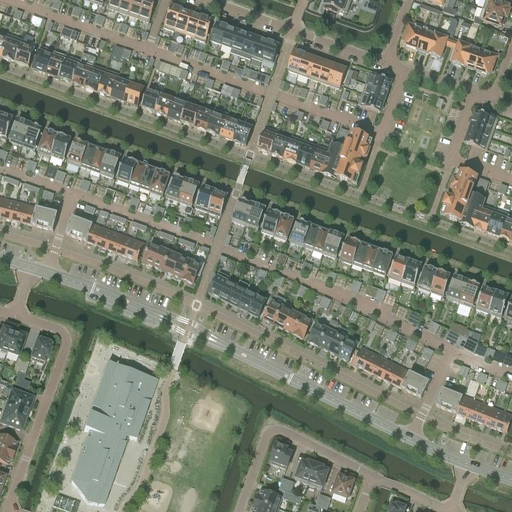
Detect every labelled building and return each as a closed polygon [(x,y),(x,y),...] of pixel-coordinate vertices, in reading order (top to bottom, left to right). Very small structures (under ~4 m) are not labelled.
[(93,0),(92,5),(102,8),(105,0),(93,0)] [(110,0),(107,10),(118,14),(122,0),(110,0)] [(122,0),(118,14),(128,17),(133,0),(122,0)] [(133,0),(128,17),(138,21),(145,0),(133,0)] [(149,0),(145,0),(138,21),(149,25),(156,4),(152,2),(152,1),(149,0)] [(342,13),(347,14),(352,1),(357,3),(358,0),(326,0),(324,6),(326,7),(324,10),(336,14),(337,11),(342,13)] [(424,0),(424,1),(444,8),(442,13),(454,18),(456,12),(447,9),(449,0),(424,0)] [(485,0),(482,10),(486,12),(506,19),(507,19),(510,11),(506,10),(508,7),(488,0),(485,0)] [(175,31),(182,12),(175,9),(175,10),(171,9),(164,28),(175,31)] [(475,19),(473,25),(479,27),(481,21),(483,22),(501,29),(502,26),(503,26),(506,19),(486,12),(482,10),(478,20),(475,19)] [(175,31),(185,35),(191,16),(188,15),(188,14),(182,12),(175,31)] [(185,35),(195,38),(195,39),(202,19),(196,16),(195,18),(191,16),(185,35)] [(195,39),(195,38),(194,41),(205,45),(212,24),(208,22),(208,21),(202,19),(195,39)] [(405,46),(417,51),(425,28),(413,24),(412,27),(408,25),(404,36),(406,36),(404,42),(407,43),(405,46)] [(211,43),(221,47),(228,29),(222,27),(221,28),(218,27),(218,26),(217,25),(211,43)] [(428,55),(437,32),(425,28),(417,51),(418,51),(425,54),(425,53),(428,55)] [(221,47),(231,51),(238,33),(237,32),(237,33),(237,34),(233,32),(234,31),(228,29),(221,47)] [(437,32),(428,55),(429,56),(429,55),(431,56),(431,57),(437,59),(437,58),(440,59),(445,46),(449,47),(451,40),(447,39),(448,36),(437,32)] [(0,58),(3,60),(11,37),(0,33),(0,58)] [(231,51),(242,54),(248,36),(242,34),(241,35),(238,34),(238,33),(239,33),(238,33),(231,51)] [(242,54),(251,58),(252,58),(258,40),(257,39),(257,40),(257,41),(254,40),(254,38),(248,36),(242,54)] [(15,64),(16,64),(24,42),(11,37),(3,60),(15,65),(15,64)] [(262,64),(262,61),(268,43),(262,41),(262,43),(258,41),(259,41),(259,40),(258,40),(252,58),(251,58),(251,60),(262,64)] [(461,67),(463,68),(471,47),(471,48),(472,45),(460,41),(459,43),(455,42),(452,49),(456,50),(452,64),(455,65),(455,66),(460,68),(461,67)] [(24,42),(16,64),(29,69),(37,47),(24,42)] [(262,61),(275,66),(278,57),(276,56),(279,47),(277,47),(277,48),(274,47),(274,45),(268,43),(262,61)] [(474,71),(475,71),(482,52),(478,50),(471,48),(471,47),(463,68),(464,68),(464,67),(467,68),(467,69),(471,70),(474,71)] [(33,71),(46,75),(54,53),(41,48),(33,71)] [(482,52),(475,71),(487,75),(488,72),(491,73),(493,67),(495,68),(498,57),(482,52)] [(46,75),(59,80),(67,57),(54,53),(46,75)] [(286,70),(299,74),(305,56),(299,54),(298,55),(295,54),(296,53),(294,53),(291,62),(289,61),(286,70)] [(299,74),(309,78),(315,60),(314,60),(314,61),(310,60),(311,58),(305,56),(299,74)] [(59,80),(72,85),(80,62),(67,57),(59,80)] [(309,78),(319,82),(325,64),(319,61),(319,63),(315,62),(316,61),(316,60),(315,60),(309,78)] [(72,85),(85,89),(93,67),(80,62),(72,85)] [(319,82),(329,85),(335,67),(334,67),(334,68),(331,67),(331,66),(325,64),(319,82)] [(94,93),(98,94),(106,72),(93,67),(85,89),(85,90),(94,93)] [(335,67),(329,85),(340,89),(346,71),(340,69),(339,70),(336,69),(336,68),(335,67)] [(110,99),(111,99),(118,79),(119,79),(119,76),(106,72),(98,94),(98,95),(110,99)] [(372,74),(368,86),(367,86),(387,93),(389,87),(388,87),(390,82),(380,79),(381,77),(372,74)] [(111,99),(124,104),(131,86),(132,83),(119,79),(118,79),(111,99)] [(365,85),(362,96),(382,103),(384,99),(385,100),(387,93),(367,86),(368,86),(365,85)] [(131,86),(124,104),(137,108),(144,90),(131,86)] [(141,109),(155,114),(163,92),(150,87),(141,109)] [(167,119),(168,119),(174,101),(162,97),(164,92),(163,92),(155,114),(155,115),(167,119)] [(382,103),(362,96),(358,106),(359,107),(377,113),(380,114),(382,107),(381,107),(382,103)] [(168,119),(181,124),(187,106),(174,101),(168,119)] [(181,124),(194,128),(200,111),(187,106),(181,124)] [(194,128),(206,133),(213,116),(200,111),(194,128)] [(216,136),(219,138),(228,116),(214,111),(213,116),(206,133),(207,133),(207,134),(215,137),(216,136)] [(474,117),(472,123),(494,131),(498,121),(495,120),(496,118),(487,115),(486,117),(477,113),(475,118),(474,117)] [(0,115),(0,116),(0,137),(2,138),(1,140),(5,142),(4,142),(5,142),(6,139),(13,120),(0,115)] [(219,138),(232,143),(239,125),(227,120),(228,116),(219,138)] [(21,148),(29,126),(17,121),(9,143),(21,148)] [(471,130),(469,134),(490,141),(494,131),(472,123),(470,130),(471,130)] [(239,125),(232,143),(246,147),(252,129),(239,125)] [(29,126),(21,148),(34,153),(42,130),(32,127),(29,126),(30,126),(29,126)] [(336,142),(347,146),(351,135),(349,134),(349,133),(348,133),(342,131),(340,130),(336,142)] [(50,158),(58,136),(46,132),(38,154),(50,158)] [(257,151),(270,156),(277,138),(276,138),(264,133),(263,133),(257,151)] [(330,152),(322,175),(331,178),(332,175),(336,176),(335,179),(336,178),(339,180),(348,183),(352,184),(355,176),(359,178),(362,169),(358,167),(361,159),(365,160),(369,149),(365,147),(368,140),(367,140),(355,136),(351,134),(351,135),(347,146),(345,151),(332,146),(334,142),(333,142),(330,152)] [(490,141),(469,134),(468,138),(467,137),(464,144),(487,152),(490,141)] [(58,136),(50,158),(63,163),(71,141),(67,139),(66,139),(66,138),(59,136),(58,136)] [(283,160),(283,161),(289,143),(277,138),(270,156),(271,156),(270,157),(282,161),(283,160)] [(296,165),(304,143),(291,138),(289,143),(283,161),(287,162),(296,166),(296,165)] [(79,169),(87,147),(85,146),(75,142),(67,164),(79,169)] [(296,165),(309,170),(317,147),(304,143),(296,165)] [(87,147),(79,169),(80,169),(80,168),(90,172),(97,150),(88,147),(87,147)] [(321,174),(322,175),(330,152),(318,148),(317,147),(309,170),(321,174)] [(100,176),(108,154),(107,154),(98,150),(97,150),(90,172),(100,175),(99,176),(100,176)] [(108,154),(100,176),(112,181),(120,159),(108,154)] [(129,186),(137,164),(136,164),(129,161),(128,161),(124,160),(116,182),(129,186)] [(137,164),(129,186),(129,187),(129,186),(139,189),(147,168),(137,165),(137,164)] [(149,194),(157,172),(156,171),(147,168),(139,189),(149,193),(149,194)] [(157,172),(149,194),(162,198),(170,176),(157,172)] [(482,207),(484,201),(484,200),(472,196),(474,192),(478,180),(477,180),(477,179),(461,174),(460,174),(458,181),(453,179),(449,190),(454,192),(452,196),(451,201),(446,199),(443,208),(448,209),(445,218),(449,219),(448,220),(457,223),(457,222),(461,223),(460,224),(461,225),(462,221),(466,223),(465,226),(473,229),(480,211),(482,207)] [(178,204),(186,182),(184,181),(173,178),(165,200),(178,204)] [(479,181),(478,180),(474,192),(484,195),(488,183),(486,183),(481,181),(479,180),(479,181)] [(186,182),(178,204),(191,209),(199,187),(186,182)] [(207,215),(215,192),(202,188),(195,207),(194,210),(207,215)] [(215,192),(207,215),(220,219),(221,216),(228,197),(215,192)] [(5,201),(1,219),(11,222),(15,204),(5,201)] [(244,228),(252,206),(250,205),(239,201),(231,223),(244,228)] [(15,204),(11,222),(21,224),(26,207),(15,204)] [(252,206),(244,228),(257,232),(265,210),(252,206)] [(26,207),(21,224),(31,227),(32,227),(36,209),(26,207)] [(473,229),(487,234),(495,211),(482,207),(480,211),(473,229)] [(36,209),(32,227),(42,230),(53,232),(58,215),(49,213),(47,212),(36,209)] [(487,234),(500,238),(508,216),(495,211),(487,234)] [(260,234),(273,238),(281,216),(280,216),(280,215),(274,213),(273,213),(272,213),(268,212),(260,234)] [(281,216),(273,238),(286,243),(294,221),(281,216)] [(509,242),(511,242),(511,217),(508,216),(500,238),(500,239),(509,242)] [(76,240),(83,223),(80,222),(72,219),(66,236),(76,240)] [(289,244),(301,248),(309,226),(308,226),(297,222),(289,244)] [(83,223),(76,240),(86,243),(93,226),(83,223)] [(96,247),(103,230),(93,226),(86,243),(87,244),(96,247)] [(309,226),(301,248),(302,249),(303,248),(312,252),(320,230),(311,227),(310,227),(309,227),(309,226)] [(107,251),(113,234),(103,230),(96,247),(98,248),(107,251)] [(320,230),(312,252),(322,255),(322,256),(331,234),(330,234),(329,234),(320,230)] [(117,255),(123,238),(113,234),(107,251),(117,255)] [(331,234),(322,256),(335,261),(343,239),(331,234)] [(127,259),(133,242),(123,238),(117,255),(126,258),(127,259)] [(339,262),(350,266),(358,243),(352,241),(351,241),(346,240),(339,262)] [(133,242),(127,259),(137,263),(144,246),(133,242)] [(358,243),(350,266),(352,267),(352,266),(362,269),(369,248),(360,245),(360,244),(359,244),(359,243),(358,243)] [(153,268),(162,248),(151,244),(143,263),(147,265),(148,267),(150,268),(152,267),(153,268)] [(163,272),(172,252),(162,248),(153,268),(154,268),(155,270),(157,271),(159,270),(163,272)] [(369,248),(362,269),(372,273),(371,274),(373,274),(381,252),(379,251),(379,252),(379,251),(370,248),(369,248)] [(173,276),(181,257),(181,256),(180,258),(171,255),(172,252),(163,272),(167,274),(167,275),(170,276),(172,276),(173,276)] [(381,252),(373,274),(384,278),(392,256),(381,252)] [(191,261),(181,257),(173,276),(174,277),(175,278),(177,279),(179,279),(182,280),(182,281),(182,282),(191,261),(192,259),(191,259),(191,261)] [(401,284),(409,262),(396,257),(389,277),(388,279),(401,284)] [(204,264),(192,259),(191,261),(182,282),(192,286),(192,285),(193,285),(197,277),(199,278),(204,264)] [(409,262),(401,284),(413,289),(414,286),(415,286),(421,267),(409,262)] [(417,290),(430,294),(438,272),(437,272),(425,268),(417,290)] [(438,272),(430,294),(443,299),(450,277),(446,275),(445,275),(445,274),(439,272),(438,272)] [(213,286),(209,295),(213,297),(219,300),(228,281),(229,278),(219,273),(217,278),(213,276),(212,276),(209,285),(213,286)] [(446,300),(459,305),(467,283),(454,278),(446,300)] [(228,281),(219,300),(228,305),(238,286),(228,281)] [(238,286),(228,305),(238,310),(247,291),(249,288),(249,287),(240,282),(238,286)] [(467,283),(459,305),(472,310),(479,287),(469,284),(467,283)] [(299,298),(304,289),(300,287),(296,296),(299,298)] [(247,291),(238,310),(248,314),(256,297),(258,293),(249,288),(247,291)] [(308,291),(304,289),(299,298),(303,300),(308,291)] [(488,315),(496,293),(483,289),(476,308),(475,311),(488,315)] [(496,293),(488,315),(500,320),(502,317),(508,298),(496,293)] [(256,297),(248,314),(258,319),(266,302),(256,297)] [(322,309),(326,300),(322,298),(318,307),(322,309)] [(326,300),(322,309),(326,311),(330,302),(326,300)] [(274,326),(283,306),(273,301),(264,321),(265,321),(266,323),(268,324),(270,324),(274,326)] [(284,330),(293,311),(283,306),(274,326),(276,327),(277,328),(279,330),(281,329),(284,330)] [(340,318),(344,320),(349,311),(345,309),(340,318)] [(293,311),(284,330),(284,331),(285,332),(288,334),(289,333),(293,335),(292,336),(293,336),(303,316),(300,315),(293,311)] [(353,313),(349,311),(344,320),(348,322),(353,313)] [(407,311),(403,320),(407,322),(411,313),(407,311)] [(313,321),(303,316),(293,336),(302,341),(302,340),(303,340),(313,321)] [(363,330),(367,331),(371,322),(367,320),(363,330)] [(375,324),(371,322),(367,331),(371,333),(375,324)] [(431,334),(435,325),(431,323),(427,332),(431,334)] [(318,349),(328,329),(318,324),(308,343),(309,343),(309,344),(318,349)] [(435,325),(431,334),(435,336),(439,327),(435,325)] [(0,353),(6,356),(13,335),(9,333),(10,331),(2,329),(0,335),(0,353)] [(328,353),(338,334),(328,329),(318,349),(319,348),(322,350),(323,351),(326,353),(327,352),(328,353)] [(385,341),(389,342),(393,333),(389,331),(385,341)] [(397,335),(393,333),(389,342),(393,344),(397,335)] [(13,335),(6,356),(7,354),(18,358),(25,337),(18,334),(17,336),(13,335)] [(338,358),(348,338),(347,338),(346,340),(337,336),(338,334),(328,353),(331,354),(331,356),(334,357),(335,356),(338,358)] [(459,347),(463,339),(459,337),(455,345),(459,347)] [(348,338),(338,358),(342,359),(342,361),(345,362),(346,362),(348,363),(358,343),(348,338)] [(463,339),(459,347),(463,349),(467,341),(463,339)] [(36,341),(29,362),(43,367),(46,359),(47,360),(50,351),(49,351),(51,346),(48,345),(48,344),(48,343),(40,341),(39,341),(39,342),(36,341)] [(404,350),(408,352),(413,343),(409,341),(404,350)] [(417,344),(413,343),(408,352),(412,354),(417,344)] [(425,360),(430,351),(426,349),(421,359),(425,360)] [(363,371),(371,355),(361,350),(352,366),(363,371)] [(433,353),(430,351),(425,360),(428,362),(433,353)] [(371,355),(363,371),(372,376),(380,359),(371,355)] [(380,359),(372,376),(382,380),(390,364),(380,359)] [(18,373),(23,362),(17,360),(13,371),(18,373)] [(23,362),(18,373),(24,375),(28,364),(23,362)] [(88,433),(70,484),(83,500),(86,505),(103,508),(128,438),(136,441),(156,382),(107,364),(83,431),(88,433)] [(390,364),(382,380),(392,385),(400,369),(390,364)] [(400,369),(392,385),(401,390),(409,374),(400,369)] [(419,379),(409,374),(401,390),(411,395),(421,400),(429,384),(420,379),(419,379)] [(456,415),(462,398),(452,395),(451,394),(442,390),(435,407),(446,411),(456,415)] [(4,402),(28,411),(29,409),(32,402),(31,402),(32,399),(11,392),(7,403),(4,402)] [(466,419),(472,402),(462,398),(456,415),(466,419)] [(0,412),(25,421),(28,411),(4,402),(0,412)] [(476,423),(482,406),(472,402),(466,419),(476,423)] [(486,427),(493,410),(482,406),(476,423),(486,427)] [(496,431),(503,414),(493,410),(486,427),(496,431)] [(25,421),(0,412),(0,413),(0,424),(21,432),(21,430),(22,430),(24,422),(25,421)] [(511,417),(503,414),(496,431),(507,435),(511,420),(511,417)] [(0,450),(13,455),(15,449),(13,448),(15,443),(0,437),(0,450)] [(287,449),(276,445),(272,456),(273,456),(270,465),(286,471),(292,454),(286,452),(287,449)] [(13,455),(0,450),(0,462),(7,465),(9,460),(11,461),(13,455)] [(308,486),(315,465),(308,462),(307,464),(302,462),(295,482),(308,486)] [(315,465),(308,486),(321,491),(328,471),(322,469),(323,467),(315,465)] [(351,487),(353,482),(339,477),(333,494),(347,499),(348,494),(349,495),(349,493),(350,493),(352,487),(351,487)] [(284,493),(288,482),(283,480),(278,491),(284,493)] [(288,482),(284,493),(285,494),(290,495),(294,484),(288,482)] [(255,502),(277,510),(281,499),(261,492),(259,497),(257,496),(255,502)] [(298,505),(300,499),(290,495),(285,494),(283,500),(298,505)] [(321,509),(325,498),(319,496),(315,507),(321,509)] [(325,498),(321,509),(322,510),(327,511),(331,500),(325,498)] [(53,499),(49,511),(52,511),(73,511),(76,507),(53,499)] [(275,511),(277,510),(255,502),(253,508),(255,509),(253,511),(275,511)]
